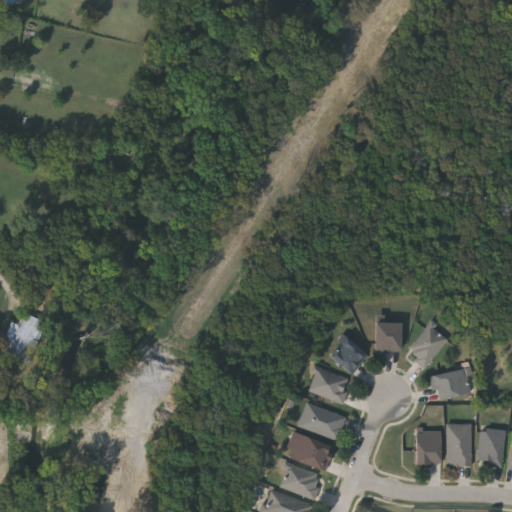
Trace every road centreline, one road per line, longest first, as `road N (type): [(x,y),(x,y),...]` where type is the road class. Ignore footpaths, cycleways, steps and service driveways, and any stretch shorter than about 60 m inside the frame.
road 1 (residential): [(511,497),(429,496),(357,476)]
road 2 (residential): [(342,511),(390,396)]
